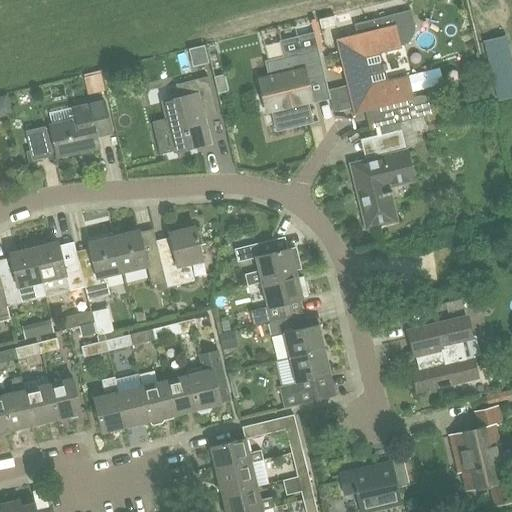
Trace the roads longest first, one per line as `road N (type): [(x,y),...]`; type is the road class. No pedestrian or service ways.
road 1 (residential): [(376,405),(343,268),(322,226),(293,199),(217,183),(53,196),(0,212)]
road 2 (residential): [(0,473),(55,460),(81,488),(188,460)]
